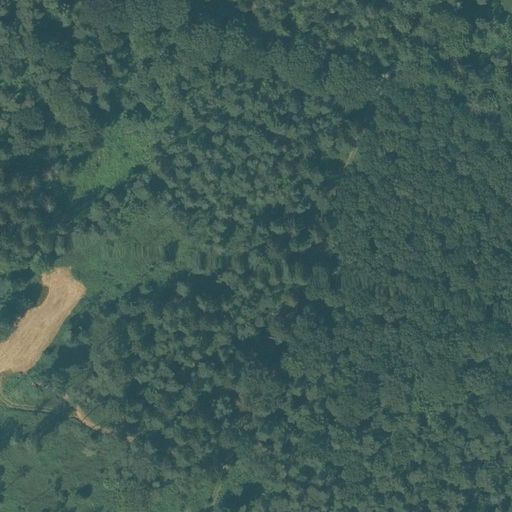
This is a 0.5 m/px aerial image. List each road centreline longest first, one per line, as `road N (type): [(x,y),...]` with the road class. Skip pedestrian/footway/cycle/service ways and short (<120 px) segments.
road 1 (track): [(199,511),(412,0)]
road 2 (track): [(223,0),(511,116)]
